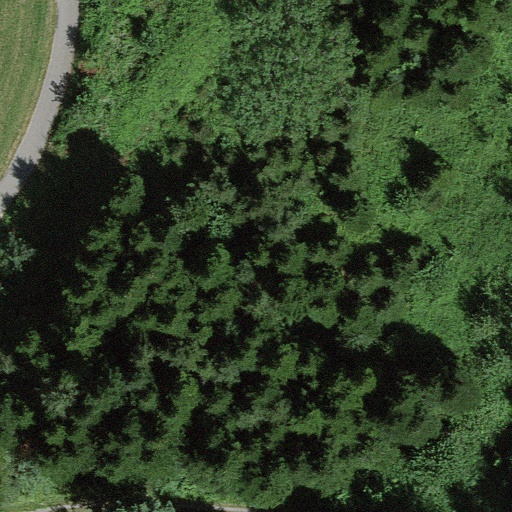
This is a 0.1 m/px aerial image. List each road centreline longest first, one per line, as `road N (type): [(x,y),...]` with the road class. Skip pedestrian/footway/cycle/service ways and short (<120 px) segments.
road 1 (track): [(262,511),(511,492)]
road 2 (track): [(0,217),(15,199),(68,32),(64,0)]
